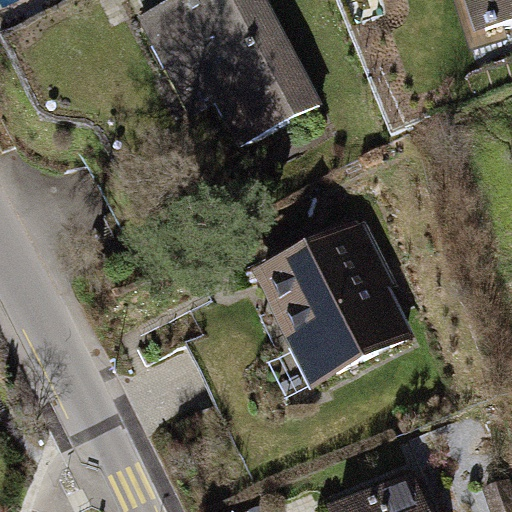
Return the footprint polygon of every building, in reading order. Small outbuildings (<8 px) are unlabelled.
[(260,0),(182,0),(141,22),(167,72),(192,58),(241,150),(319,109),(260,0)] [(511,0),(468,0),(480,36),(511,25),(511,0)] [(350,232),(263,276),(318,384),(405,341),(369,268),(381,262),(365,229),(352,236),(350,232)] [(511,511),(511,492),(509,483),(488,490),(495,511),(511,511)] [(421,511),(410,486),(349,511),(421,511)]
